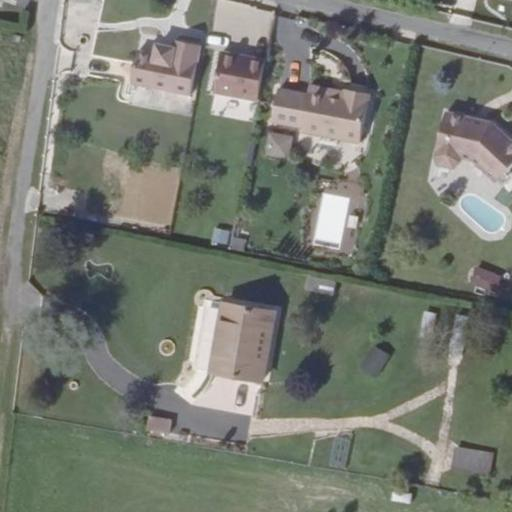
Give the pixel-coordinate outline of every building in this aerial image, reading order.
[(150,41),(147,51),(130,48),(124,81),(184,91),(192,45),(167,41),(166,44),(150,41)] [(258,101),(266,58),(220,50),(213,94),(258,101)] [(337,94),(302,87),(301,92),(335,100),(337,94)] [(337,94),(335,100),(301,92),(300,97),(271,91),(264,122),(293,129),(292,133),(352,145),(362,97),(337,92),(337,94)] [(432,164),(454,168),(455,159),(463,119),(441,115),(432,164)] [(511,159),(511,156),(485,124),(463,119),(455,159),(472,160),(489,181),(511,159)] [(265,155),(289,157),(292,134),(267,132),(265,155)] [(326,179),(313,241),(350,250),(357,220),(353,219),(360,187),(326,179)] [(490,292),(496,274),(475,266),(468,284),(490,292)] [(333,299),(334,286),(305,281),(303,296),(333,299)] [(257,387),(270,315),(217,306),(205,378),(257,387)] [(371,345),(360,368),(377,377),(389,354),(371,345)] [(171,439),(174,426),(149,422),(146,435),(171,439)] [(490,472),(491,450),(453,448),(452,470),(490,472)]
